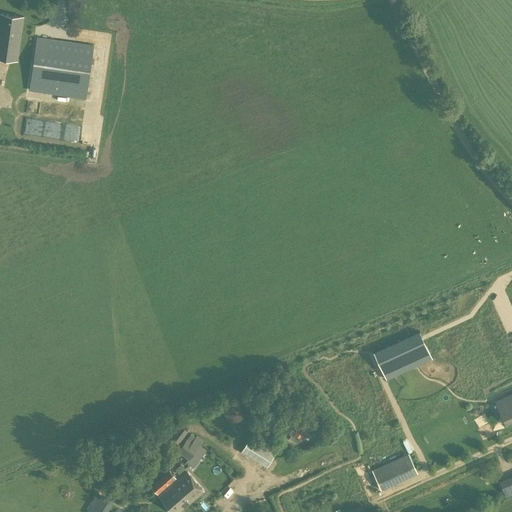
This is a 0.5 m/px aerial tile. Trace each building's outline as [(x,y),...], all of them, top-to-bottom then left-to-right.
[(0,31),(21,34),(23,17),(0,13),(0,31)] [(0,57),(17,60),(21,34),(0,31),(0,57)] [(37,37),(33,62),(28,94),(86,102),(94,46),(42,38),(37,37)] [(419,331),(373,352),(386,379),(432,358),(419,331)] [(511,421),(511,394),(495,402),(506,425),(511,421)] [(236,422),(244,418),(234,399),(226,404),(236,422)] [(297,444),(300,438),(301,439),(304,433),(306,434),(310,426),(301,421),(293,434),(292,434),(289,439),(297,444)] [(188,431),(179,425),(175,431),(168,440),(174,444),(177,446),(178,445),(188,431)] [(252,434),(242,449),(267,466),(278,450),(252,434)] [(222,491),(239,467),(197,436),(191,443),(186,439),(177,452),(188,459),(185,463),(222,491)] [(381,489),(417,472),(407,453),(371,470),(381,489)] [(157,495),(176,479),(169,471),(150,487),(157,495)] [(172,511),(179,511),(203,491),(187,472),(159,496),(172,511)] [(511,474),(499,481),(506,497),(511,493),(511,474)] [(106,511),(113,501),(98,492),(85,511),(106,511)]
